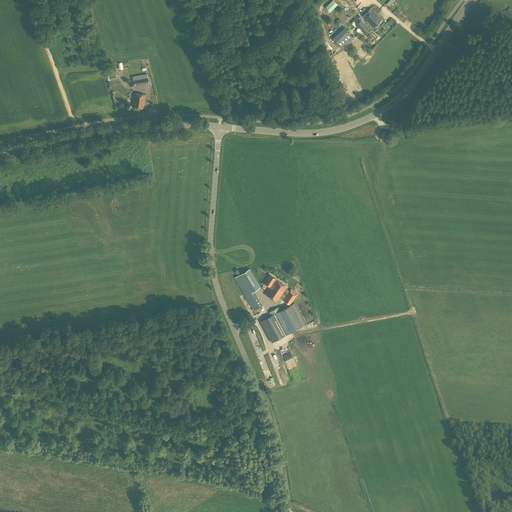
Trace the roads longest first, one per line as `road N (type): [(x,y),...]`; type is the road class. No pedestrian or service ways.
road 1 (unclassified): [(286,511),(266,409),(214,276),(220,128)]
road 2 (secondary): [(220,128),(317,132),(369,118),(401,98),(471,0)]
road 3 (secondary): [(220,128),(133,126),(0,149)]
road 4 (track): [(376,114),(401,131),(511,115)]
